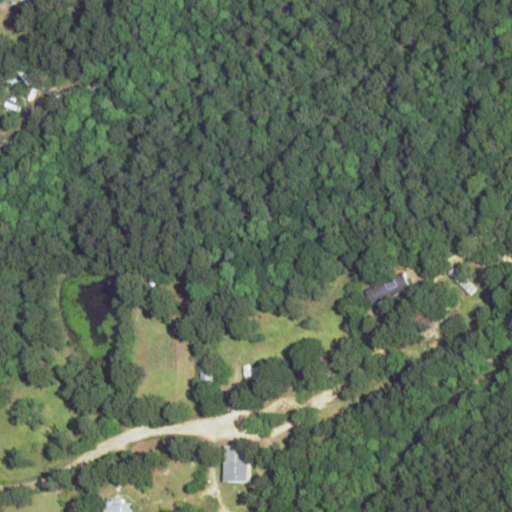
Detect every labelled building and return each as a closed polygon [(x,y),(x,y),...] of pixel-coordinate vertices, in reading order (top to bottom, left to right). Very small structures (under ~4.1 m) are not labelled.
[(372,305),(411,287),(405,272),(366,291),(372,305)] [(241,360),(247,384),(267,378),(262,362),(274,359),(272,351),(241,360)] [(200,386),(212,386),(212,366),(200,366),(200,386)] [(299,422),(294,416),(272,433),(277,439),(299,422)] [(250,445),(225,445),(225,481),(250,481),(250,445)] [(107,499),(106,511),(130,511),(131,499),(107,499)]
